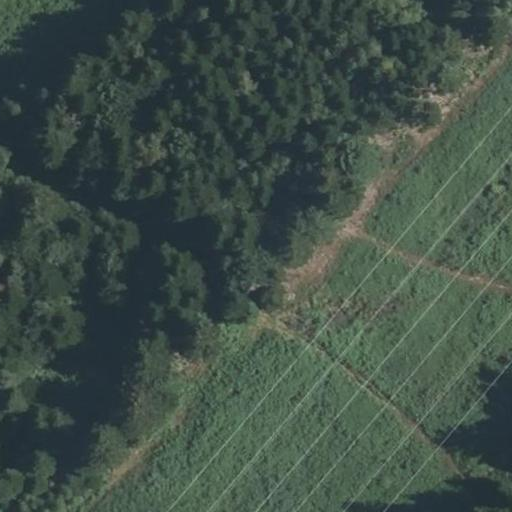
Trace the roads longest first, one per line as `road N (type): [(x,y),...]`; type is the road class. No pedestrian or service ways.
road 1 (track): [(0,124),(184,250),(336,250),(471,296),(511,301)]
road 2 (track): [(89,0),(0,116)]
